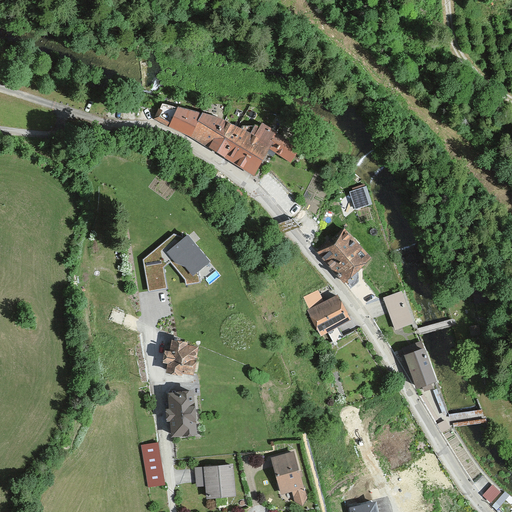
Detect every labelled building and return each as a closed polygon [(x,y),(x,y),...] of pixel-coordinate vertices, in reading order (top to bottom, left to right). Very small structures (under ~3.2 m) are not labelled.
[(189,137),(238,165),(253,136),(258,127),(254,125),(249,135),(224,122),(161,104),(153,120),(169,126),(189,137)] [(260,123),(258,127),(253,136),(238,165),(254,174),(265,153),(273,157),(275,154),(289,161),(297,147),(274,135),(276,132),(260,123)] [(365,188),(349,192),(354,208),(370,203),(365,188)] [(237,189),(232,195),(241,202),(246,196),(237,189)] [(343,229),(318,252),(344,283),(370,258),(343,229)] [(210,259),(188,232),(182,236),(174,233),(142,258),(148,291),(167,287),(163,266),(170,260),(185,278),(186,283),(200,281),(198,269),(210,259)] [(490,291),(473,292),(474,304),(490,303),(490,291)] [(402,292),(384,298),(395,330),(413,324),(402,292)] [(336,297),(307,311),(320,336),(349,321),(336,297)] [(479,325),(469,326),(470,334),(480,333),(479,325)] [(167,351),(163,350),(161,362),(166,363),(165,372),(180,374),(181,373),(191,375),(196,348),(186,346),(186,343),(169,340),(167,351)] [(414,351),(403,355),(415,387),(421,385),(423,392),(432,389),(429,382),(434,380),(420,342),(412,345),(414,351)] [(192,393),(168,395),(169,409),(166,409),(167,422),(170,421),(171,436),(195,434),(192,393)] [(441,423),(437,425),(442,434),(446,431),(441,423)] [(157,443),(141,445),(144,464),(148,487),(164,484),(157,443)] [(294,452),(270,458),(280,495),(291,492),(294,503),(302,506),(306,498),(294,452)] [(232,465),(203,467),(206,499),(234,497),(232,465)] [(492,486),(483,496),(491,504),(501,493),(492,486)] [(377,511),(375,502),(350,508),(351,511),(377,511)]
